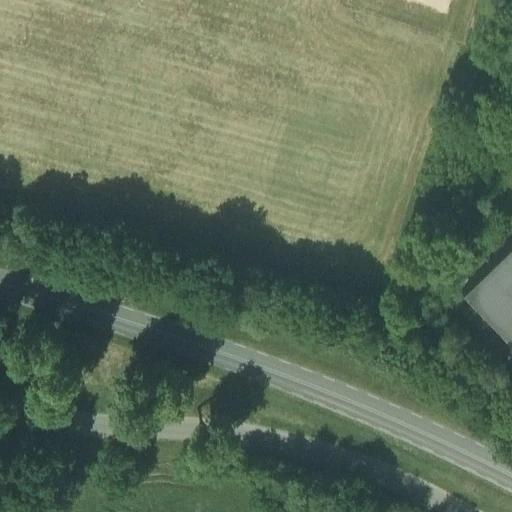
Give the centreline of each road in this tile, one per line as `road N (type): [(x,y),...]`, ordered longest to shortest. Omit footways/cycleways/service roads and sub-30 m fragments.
road 1 (primary): [(511,475),(340,397),(0,284)]
road 2 (unclassified): [(457,511),(386,475),(283,441),(0,410)]
